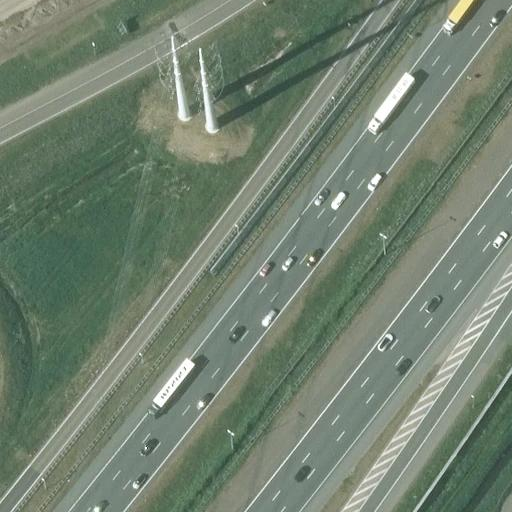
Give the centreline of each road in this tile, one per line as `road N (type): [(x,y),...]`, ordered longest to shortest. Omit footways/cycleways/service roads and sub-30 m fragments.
road 1 (motorway): [(488,0),(266,298),(90,511)]
road 2 (motorway): [(392,0),(4,511)]
road 3 (motorway): [(273,511),(511,196)]
road 4 (motorway): [(243,0),(0,136)]
road 5 (motorway): [(368,511),(511,297)]
